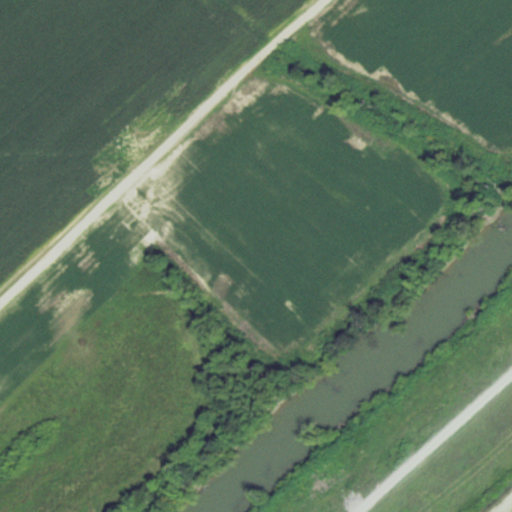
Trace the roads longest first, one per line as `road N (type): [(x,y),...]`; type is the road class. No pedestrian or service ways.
road 1 (residential): [(0,301),(322,0)]
road 2 (residential): [(362,511),(511,375)]
